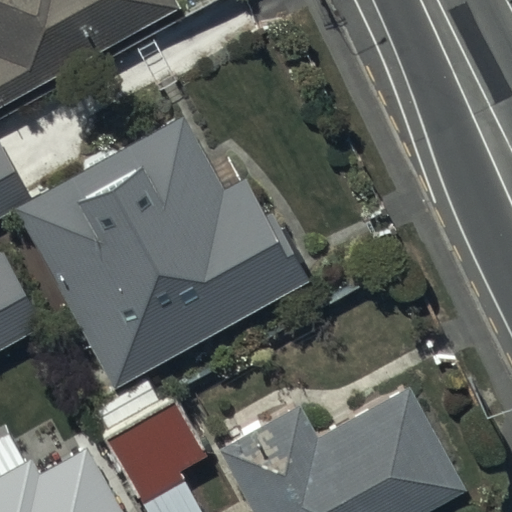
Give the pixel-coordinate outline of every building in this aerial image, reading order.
[(0,0),(0,78),(144,0),(0,0)] [(171,114),(18,198),(108,363),(291,264),(260,208),(252,212),(232,175),(210,187),(171,114)] [(0,153),(0,195),(18,186),(0,153)] [(0,251),(0,329),(33,311),(0,251)] [(414,511),(459,486),(405,393),(315,445),(294,410),(224,450),(260,511),(414,511)] [(108,435),(150,511),(201,511),(178,471),(206,456),(173,398),(108,435)] [(119,511),(83,447),(37,473),(26,454),(0,468),(0,511),(119,511)]
